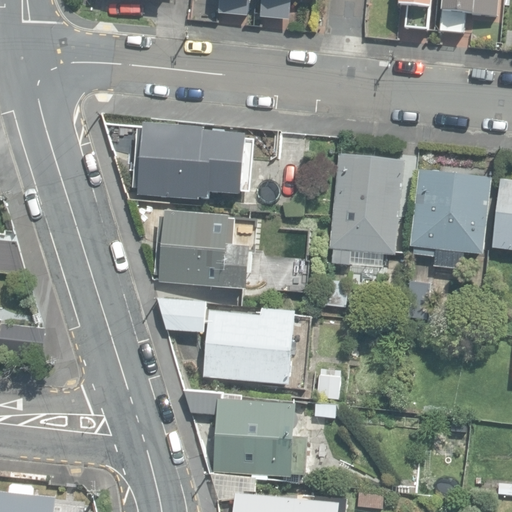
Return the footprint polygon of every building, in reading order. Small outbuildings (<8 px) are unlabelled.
[(228,0),(228,12),(250,15),(251,0),(263,0),(262,16),(283,18),(284,0),(301,0),(318,2),(317,0),(228,0)] [(405,28),(430,31),(433,0),(401,0),(400,6),(407,6),(405,28)] [(445,0),(443,32),(465,33),(468,16),(499,17),(500,0),(445,0)] [(139,195),(201,201),(201,198),(209,199),(209,193),(242,196),(248,136),(207,133),(207,129),(146,123),(145,130),(139,130),(134,189),(139,189),(139,195)] [(334,261),(351,263),(352,252),(397,257),(397,256),(408,162),(341,155),(331,249),(335,250),(334,261)] [(437,260),(453,262),(454,252),(484,255),(494,180),(421,171),(412,247),(416,247),(415,255),(437,258),(437,260)] [(511,181),(503,180),(494,249),(511,251),(511,181)] [(160,283),(249,292),(251,274),(253,274),(255,253),(252,252),(253,246),(230,244),(231,240),(238,241),(240,217),(167,210),(166,216),(161,215),(155,276),(161,276),(160,283)] [(0,275),(23,278),(25,256),(0,252),(0,275)] [(327,306),(347,308),(349,284),(330,281),(327,306)] [(407,318),(428,321),(432,286),(411,283),(407,318)] [(168,329),(206,330),(208,305),(160,300),(168,329)] [(212,311),(205,377),(291,385),(299,311),(264,308),(263,316),(212,311)] [(4,351),(42,355),(44,331),(6,328),(4,351)] [(254,479),(301,483),(302,475),(310,476),(312,438),(299,436),(300,426),(301,424),(302,422),(302,419),(302,417),(300,415),(301,404),(225,398),(225,393),(186,389),(193,414),(218,416),(218,411),(219,411),(218,428),(214,428),(213,446),(216,447),(215,471),(254,475),(254,479)] [(316,417),(337,420),(339,407),(317,405),(316,417)] [(349,511),(350,500),(315,497),(315,501),(256,495),(255,492),(257,493),(258,479),(212,474),(220,501),(236,501),(235,511),(349,511)] [(499,494),(511,494),(511,485),(500,485),(499,494)] [(0,511),(89,511),(90,508),(58,504),(59,498),(42,496),(43,490),(13,486),(12,493),(0,491),(0,511)] [(359,508),(384,511),(386,497),(360,494),(359,508)]
